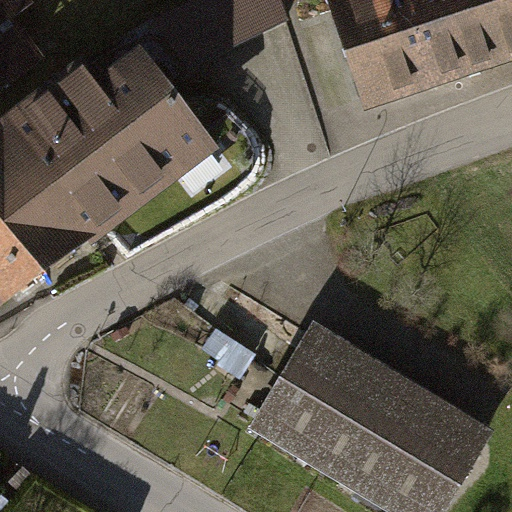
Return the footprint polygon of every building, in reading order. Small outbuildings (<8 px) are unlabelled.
[(0,0),(0,19),(5,16),(28,0),(0,0)] [(279,0),(202,0),(158,21),(193,66),(244,42),(287,21),(279,0)] [(430,0),(330,0),(366,109),(456,80),(430,0)] [(511,0),(430,0),(456,80),(511,62),(511,0)] [(0,90),(38,64),(5,16),(0,19),(0,90)] [(83,78),(5,136),(85,243),(207,152),(140,63),(96,96),(83,78)] [(5,136),(0,140),(0,307),(85,243),(5,136)] [(318,329),(259,427),(400,511),(440,511),(489,432),(318,329)]
